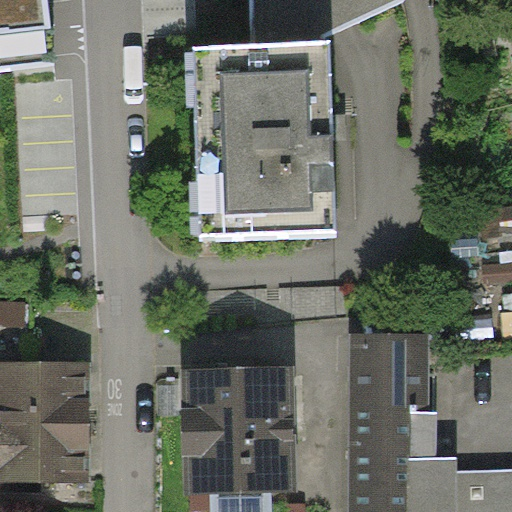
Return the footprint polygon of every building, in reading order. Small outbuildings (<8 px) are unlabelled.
[(0,0),(0,74),(56,68),(53,37),(48,0),(0,0)] [(194,0),(197,54),(333,53),(334,39),(406,5),(403,0),(194,0)] [(333,53),(197,54),(199,147),(202,244),(337,241),(333,53)] [(437,342),(347,343),(348,511),(511,511),(511,476),(438,477),(437,342)] [(89,373),(0,375),(0,498),(91,497),(89,373)] [(293,375),(191,377),(193,498),(295,496),(293,375)]
